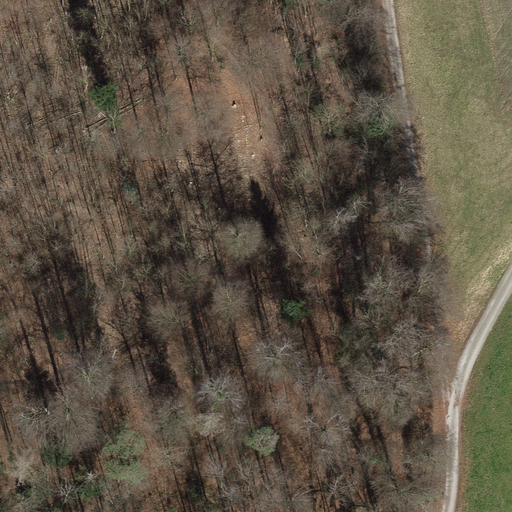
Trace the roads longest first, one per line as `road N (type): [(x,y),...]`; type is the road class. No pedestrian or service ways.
road 1 (track): [(0,386),(89,370),(212,296),(297,286),(394,355),(452,411)]
road 2 (track): [(365,0),(452,411)]
road 3 (track): [(452,411),(461,370),(511,275)]
